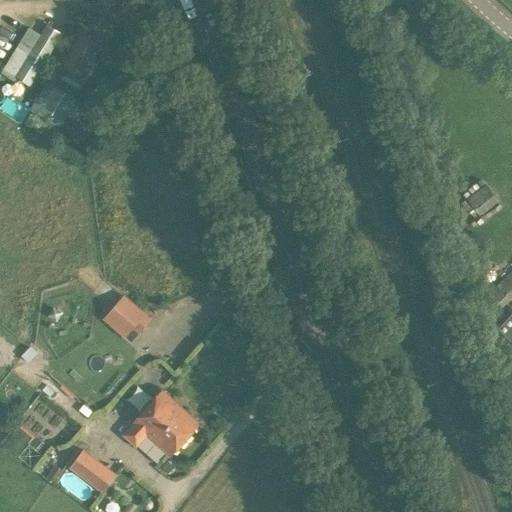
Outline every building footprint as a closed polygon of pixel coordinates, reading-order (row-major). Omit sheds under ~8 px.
[(124,0),(90,0),(117,14),(124,0)] [(63,33),(47,23),(40,34),(29,27),(3,69),(30,86),(63,33)] [(105,43),(79,27),(58,62),(84,78),(105,43)] [(81,110),(104,125),(126,90),(103,75),(81,110)] [(77,98),(48,81),(31,110),(60,127),(77,98)] [(499,200),(486,184),(466,199),(479,216),(499,200)] [(511,298),(511,269),(485,296),(500,311),(511,298)] [(103,318),(131,342),(152,318),(124,294),(103,318)] [(511,312),(498,329),(511,341),(511,312)] [(199,422),(162,390),(133,423),(134,424),(124,435),(137,447),(147,435),(170,455),(199,422)] [(116,473),(84,449),(70,467),(103,492),(116,473)] [(54,464),(45,477),(53,482),(62,469),(54,464)]
